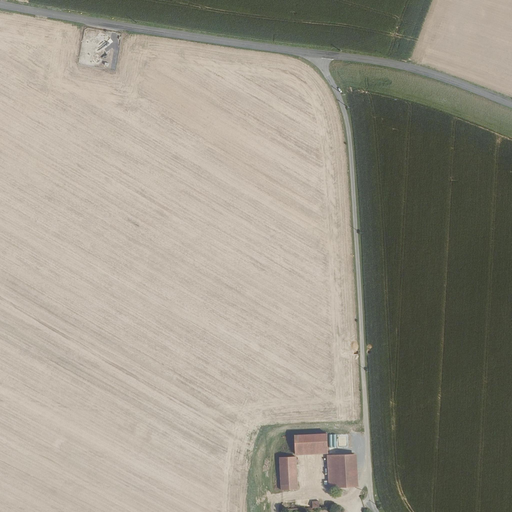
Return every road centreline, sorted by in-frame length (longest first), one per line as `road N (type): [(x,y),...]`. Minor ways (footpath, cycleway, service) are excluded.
road 1 (tertiary): [(511,104),(399,65),(0,4)]
road 2 (track): [(320,54),(349,137),(375,511)]
